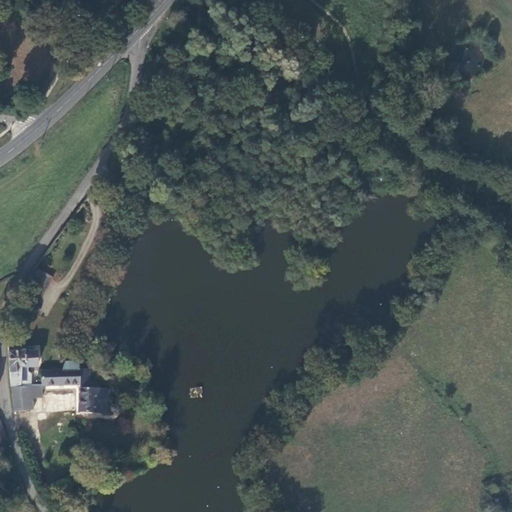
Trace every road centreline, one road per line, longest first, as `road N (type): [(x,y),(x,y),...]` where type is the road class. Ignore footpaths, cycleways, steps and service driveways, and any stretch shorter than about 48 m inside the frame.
road 1 (unclassified): [(48,511),(8,414),(3,320),(27,268),(117,134),(140,27)]
road 2 (tertiary): [(32,133),(140,27)]
